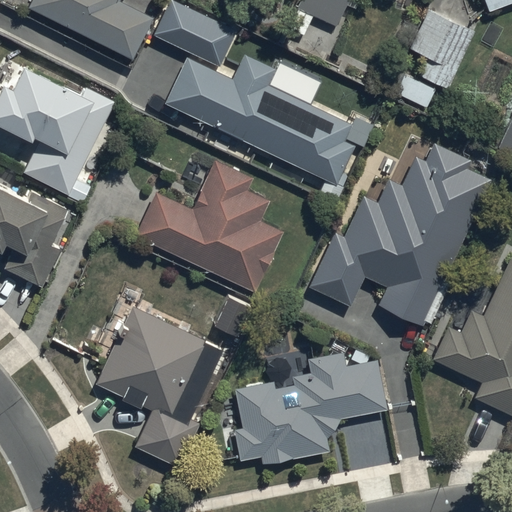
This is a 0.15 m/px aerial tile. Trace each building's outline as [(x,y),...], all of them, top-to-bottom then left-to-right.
[(28,0),(131,52),(152,11),(129,0),(28,0)] [(185,0),(166,0),(153,29),(218,60),(236,24),(185,0)] [(296,0),(287,23),(303,30),(311,11),(336,22),(345,0),(296,0)] [(449,83),(474,25),(429,5),(412,43),(427,49),(418,70),(449,83)] [(355,136),(353,140),(344,135),(351,119),(268,79),(276,62),(244,47),(232,72),(186,51),(164,97),(336,178),(336,177),(342,180),(347,170),(341,168),(352,145),(359,148),(363,139),(355,136)] [(83,82),(23,53),(11,76),(2,72),(0,76),(0,112),(31,128),(33,124),(42,128),(23,165),(67,187),(114,94),(84,80),(83,82)] [(434,84),(402,69),(394,87),(426,102),(434,84)] [(360,79),(351,98),(372,108),(382,89),(360,79)] [(511,148),(511,109),(497,141),(511,148)] [(383,183),(374,178),(368,192),(362,189),(342,230),(333,226),(308,281),(350,301),(365,269),(387,280),(379,298),(426,320),(428,316),(430,317),(450,274),(444,271),(489,173),(466,162),(470,154),(433,136),(430,143),(411,134),(392,174),(388,173),(383,183)] [(156,185),(135,228),(254,285),(283,225),(258,213),(268,194),(246,183),(252,172),(214,154),(191,202),(156,185)] [(0,244),(3,239),(13,243),(3,264),(41,283),(59,246),(50,241),(67,206),(0,173),(0,244)] [(511,251),(509,250),(483,308),(471,303),(461,326),(447,320),(432,353),(481,375),(474,390),(511,407),(511,251)] [(221,344),(131,300),(96,378),(140,400),(141,398),(152,403),(134,439),(178,460),(200,416),(188,411),(221,344)] [(329,445),(327,433),(341,412),(387,404),(378,353),(345,359),(343,347),(308,353),(310,366),(292,369),(294,379),(274,383),(273,376),(235,383),(238,403),(229,405),(232,423),(234,423),(239,454),(261,450),(263,457),(329,445)]
